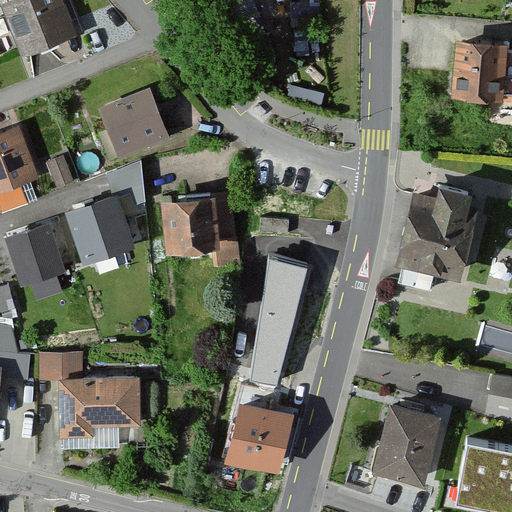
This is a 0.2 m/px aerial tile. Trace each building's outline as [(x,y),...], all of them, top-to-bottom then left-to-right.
[(75,33),(61,0),(0,0),(0,7),(18,55),(75,33)] [(507,42),(456,38),(452,97),(506,100),(506,92),(511,92),(511,52),(506,52),(507,42)] [(149,88),(99,107),(118,155),(168,136),(149,88)] [(0,191),(37,178),(17,126),(0,131),(0,191)] [(71,181),(62,157),(46,164),(55,188),(71,181)] [(474,190),(438,182),(435,193),(413,188),(396,263),(462,277),(478,205),(471,204),(474,190)] [(230,237),(227,193),(163,197),(166,252),(208,249),(210,268),(236,267),(234,237),(230,237)] [(132,244),(115,196),(66,212),(83,260),(132,244)] [(263,214),(263,228),(288,229),(289,215),(263,214)] [(63,269),(48,223),(5,237),(20,283),(63,269)] [(309,264),(269,252),(250,378),(278,386),(309,264)] [(0,281),(0,309),(15,306),(11,280),(0,281)] [(16,356),(9,326),(0,325),(0,376),(26,379),(27,357),(16,356)] [(80,375),(80,354),(34,354),(33,381),(58,381),(58,436),(91,437),(91,425),(138,425),(139,376),(80,375)] [(511,399),(511,380),(490,376),(486,395),(511,400),(511,399)] [(235,398),(241,400),(226,458),(277,471),(293,411),(261,402),(264,392),(238,385),(235,398)] [(424,482),(440,414),(389,402),(372,470),(424,482)] [(511,444),(469,436),(457,499),(511,509),(511,444)]
